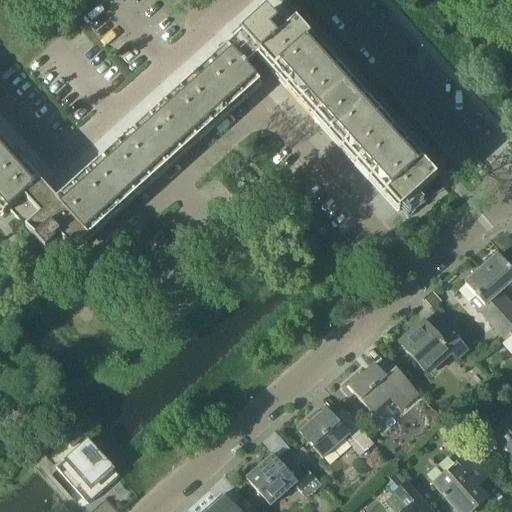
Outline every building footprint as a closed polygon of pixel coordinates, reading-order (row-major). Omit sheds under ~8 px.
[(241,35),(259,56),(400,212),(437,179),(296,23),(285,33),(266,12),(241,35)] [(241,35),(57,201),(90,238),(260,84),(246,68),(259,56),(241,35)] [(90,238),(57,201),(0,138),(0,213),(3,216),(8,211),(45,252),(55,243),(53,242),(58,238),(63,243),(60,245),(65,252),(68,249),(72,254),(90,238)] [(505,341),(511,336),(511,334),(511,307),(501,294),(511,284),(511,272),(498,257),(466,285),(477,298),(471,303),(505,341)] [(434,294),(425,301),(432,310),(441,302),(434,294)] [(400,344),(428,376),(453,355),(458,361),(469,351),(445,323),(434,333),(425,322),(400,344)] [(349,388),(373,415),(390,400),(401,412),(419,395),(392,365),(383,374),(375,365),(349,388)] [(511,398),(501,408),(510,418),(493,432),(509,450),(498,460),(511,474),(511,472),(511,398)] [(300,433),(323,460),(346,440),(360,457),(374,445),(342,409),(332,418),(325,410),(317,417),(315,414),(307,421),(310,424),(300,433)] [(431,413),(422,420),(433,432),(441,425),(431,413)] [(58,469),(84,499),(89,504),(118,477),(88,443),(58,469)] [(435,484),(459,511),(474,511),(490,499),(479,487),(492,476),(471,452),(435,484)] [(246,480),(270,507),(294,486),(307,500),(322,487),(292,454),(281,464),(273,456),(246,480)] [(432,511),(408,484),(395,495),(409,511),(408,511),(432,511)] [(254,511),(246,502),(236,511),(222,496),(203,511),(254,511)]
